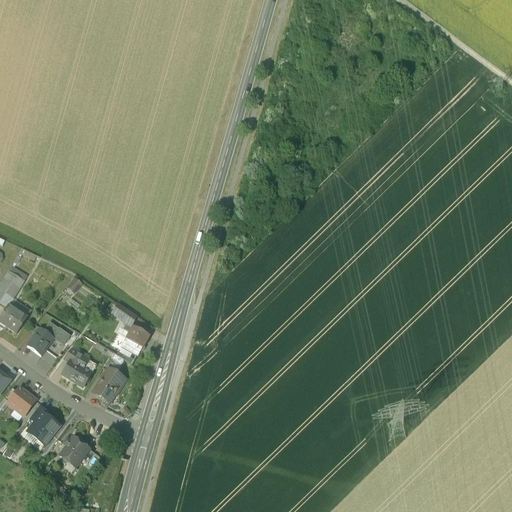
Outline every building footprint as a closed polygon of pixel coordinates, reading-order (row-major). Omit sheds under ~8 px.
[(74,295),(83,285),(76,279),(67,289),(74,295)] [(19,290),(3,280),(0,285),(0,306),(5,310),(7,308),(8,308),(19,290)] [(136,318),(120,307),(114,317),(126,326),(129,328),(130,328),(131,326),(136,318)] [(8,308),(7,308),(5,310),(0,318),(0,324),(17,335),(26,320),(8,308)] [(59,331),(49,324),(43,333),(53,340),(53,341),(62,347),(63,346),(69,337),(60,331),(59,331)] [(142,332),(131,326),(130,328),(129,328),(126,326),(123,331),(130,335),(127,340),(131,342),(142,348),(147,338),(141,334),(142,332)] [(43,333),(39,330),(27,348),(40,357),(45,351),(53,341),(53,340),(43,333)] [(129,344),(123,340),(119,346),(126,350),(129,344)] [(62,347),(53,341),(45,351),(56,358),(64,347),(63,346),(62,347)] [(142,348),(131,342),(129,344),(126,350),(137,356),(142,348)] [(104,350),(96,345),(93,349),(101,354),(104,350)] [(113,355),(104,350),(101,354),(111,359),(113,355)] [(87,362),(70,351),(63,360),(70,364),(71,363),(83,370),(87,362)] [(114,364),(108,359),(101,370),(107,373),(108,374),(114,364)] [(96,367),(87,362),(83,370),(71,363),(70,364),(62,377),(83,389),(96,367)] [(0,394),(10,381),(0,373),(0,394)] [(108,374),(107,373),(94,395),(109,404),(115,395),(117,397),(122,390),(119,388),(122,383),(108,374)] [(35,401),(19,389),(16,393),(7,404),(23,417),(35,401)] [(12,390),(3,401),(7,404),(16,393),(12,390)] [(46,418),(49,414),(39,407),(29,419),(36,424),(38,424),(40,424),(45,417),(46,418)] [(45,417),(40,424),(38,424),(36,424),(33,427),(32,427),(27,434),(38,442),(39,441),(45,445),(44,446),(45,447),(59,428),(46,418),(45,417)] [(73,439),(58,458),(61,460),(60,461),(60,465),(64,467),(68,466),(75,470),(82,462),(89,452),(73,439)] [(89,452),(82,462),(87,465),(94,455),(89,452)]
